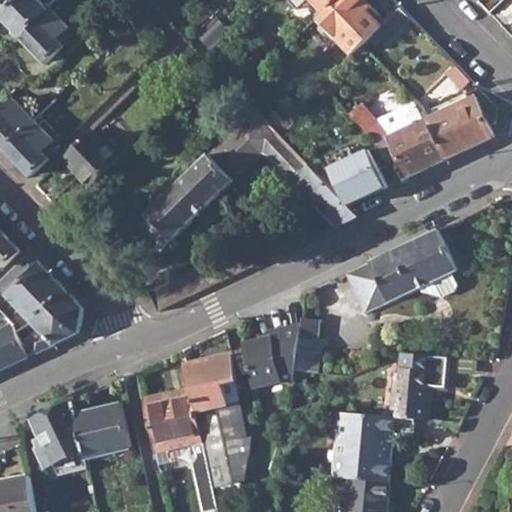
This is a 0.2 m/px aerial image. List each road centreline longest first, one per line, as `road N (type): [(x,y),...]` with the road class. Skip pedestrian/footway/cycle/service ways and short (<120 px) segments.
road 1 (tertiary): [(511,159),(362,243),(128,343)]
road 2 (residential): [(0,187),(108,300),(128,343)]
road 3 (residential): [(511,383),(446,511)]
road 4 (tertiary): [(128,343),(69,364),(0,403)]
